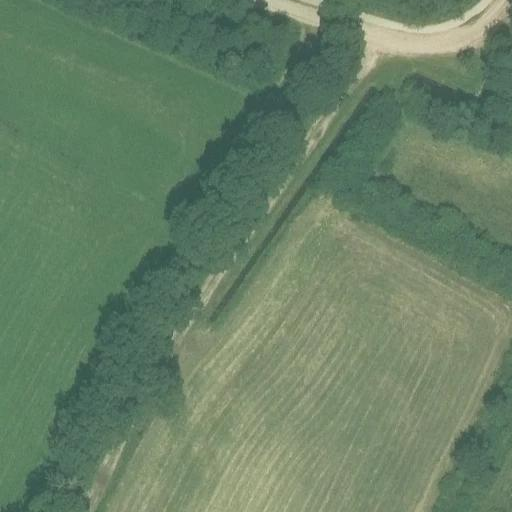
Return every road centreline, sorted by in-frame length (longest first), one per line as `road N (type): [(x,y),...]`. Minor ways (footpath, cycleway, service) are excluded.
road 1 (track): [(383,41),(196,298),(85,511)]
road 2 (track): [(383,41),(419,47),(468,40),(511,0)]
road 3 (track): [(263,0),(383,41)]
